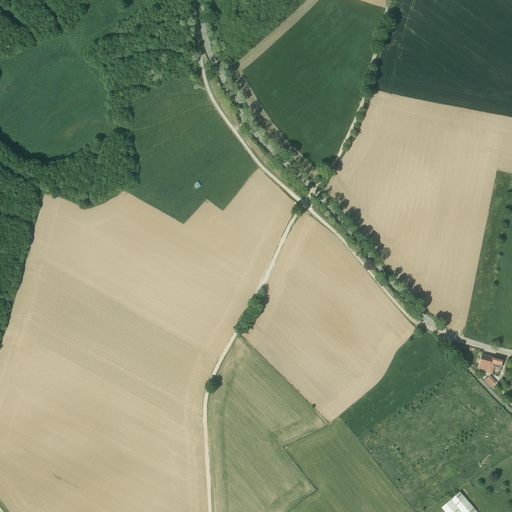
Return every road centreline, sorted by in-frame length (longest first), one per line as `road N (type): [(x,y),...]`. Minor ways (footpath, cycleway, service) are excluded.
road 1 (tertiary): [(447,333),(251,129),(209,52),(200,0)]
road 2 (track): [(209,511),(204,418),(211,377),(303,204)]
road 3 (track): [(303,204),(363,104),(391,0)]
